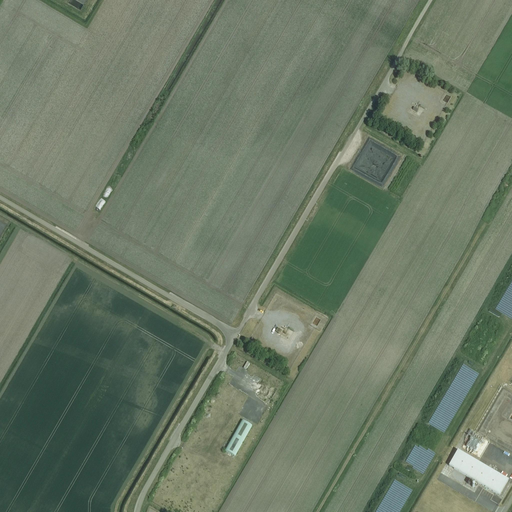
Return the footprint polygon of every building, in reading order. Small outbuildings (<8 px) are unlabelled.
[(235,457),(252,427),(242,421),(225,452),(235,457)] [(200,449),(206,438),(200,435),(194,445),(200,449)] [(464,446),(476,452),(481,443),(469,436),(464,446)] [(411,451),(405,462),(413,467),(412,468),(423,474),(430,461),(419,455),(420,453),(419,452),(417,455),(411,451)] [(500,496),(508,481),(457,452),(449,467),(500,496)]
